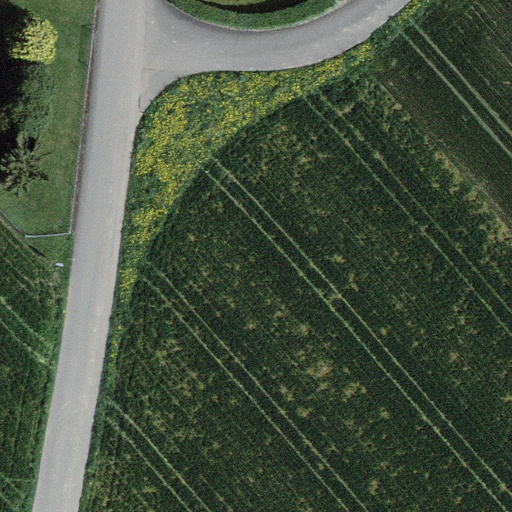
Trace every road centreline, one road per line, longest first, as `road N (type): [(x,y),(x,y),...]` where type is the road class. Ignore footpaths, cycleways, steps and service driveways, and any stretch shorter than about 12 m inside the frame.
road 1 (unclassified): [(58,511),(132,60)]
road 2 (residential): [(132,60),(232,62),(363,34),(399,0)]
